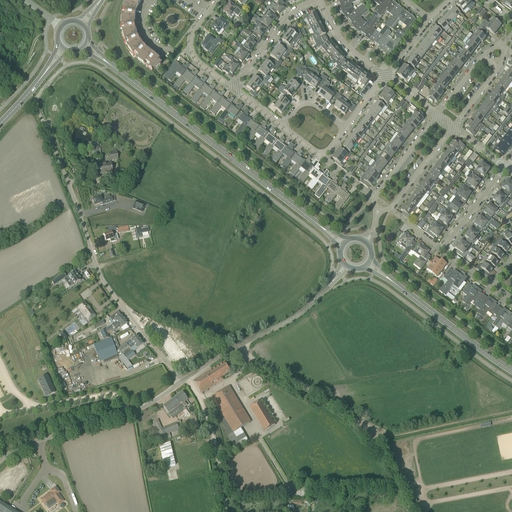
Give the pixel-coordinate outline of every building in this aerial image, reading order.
[(140,2),(141,0),(126,0),(126,1),(124,6),(137,10),(137,7),(140,2)] [(282,6),(285,3),(281,0),(275,0),(276,0),(279,3),(276,6),(282,12),(284,9),(282,6)] [(351,4),(360,0),(349,0),(340,5),(342,9),(340,10),(339,11),(340,12),(341,12),(342,12),(342,14),(353,8),(351,4)] [(378,15),(389,1),(388,0),(375,0),(373,2),(374,2),(379,6),(375,12),(378,15)] [(461,0),(461,1),(467,8),(468,9),(472,6),(474,6),(475,4),(470,0),(461,0)] [(511,0),(510,0),(510,1),(509,0),(505,0),(502,5),(511,11),(511,10),(511,0)] [(389,14),(397,4),(396,4),(396,3),(396,2),(395,2),(394,2),(393,3),(389,1),(378,15),(381,17),(386,11),(389,14)] [(467,8),(461,1),(456,5),(457,6),(455,8),(459,13),(462,11),(463,12),(467,8)] [(242,12),(234,6),(230,2),(223,11),(227,14),(226,15),(229,19),(233,14),(236,16),(238,17),(242,12)] [(268,6),(266,8),(269,10),(269,9),(270,10),(271,11),(275,14),(277,12),(279,15),(282,12),(276,6),(273,3),(269,7),(268,6)] [(350,21),(366,8),(363,4),(355,11),(353,8),(342,14),(344,16),(343,16),(343,17),(344,18),(345,18),(347,17),(350,21)] [(389,28),(402,11),(399,8),(400,7),(400,6),(400,5),(399,5),(399,4),(398,4),(397,5),(397,4),(389,14),(393,16),(386,25),(389,28)] [(136,12),(137,10),(124,6),(123,10),(122,16),(122,21),(134,21),(134,19),(136,12)] [(479,14),(483,9),(480,7),(474,15),(475,16),(479,14)] [(360,18),(369,11),(366,8),(350,21),(353,24),(351,25),(351,26),(351,27),(352,28),(353,28),(355,29),(363,21),(360,18)] [(459,13),(455,8),(451,12),(456,18),(460,14),(459,13)] [(276,18),(274,16),(270,13),(267,11),(263,16),(266,18),(272,23),(276,18)] [(403,24),(410,15),(410,14),(410,13),(409,12),(408,12),(407,12),(406,14),(402,11),(389,28),(393,30),(399,22),(403,24)] [(456,18),(451,12),(446,16),(452,22),(456,18)] [(306,19),(307,22),(308,24),(318,19),(315,14),(309,17),(308,15),(302,17),(303,20),(306,19)] [(409,30),(412,26),(413,27),(414,25),(413,25),(416,21),(412,18),(413,17),(413,16),(413,15),(412,15),(411,15),(410,15),(403,24),(406,27),(402,32),(398,30),(396,33),(403,38),(405,35),(408,31),(409,31),(409,30)] [(272,23),(266,18),(263,16),(262,20),(258,18),(256,20),(260,23),(260,22),(262,23),(261,24),(268,29),(272,23)] [(452,22),(446,16),(442,20),(448,26),(452,22)] [(374,20),(371,17),(366,23),(363,21),(355,29),(356,30),(356,31),(356,32),(356,33),(357,33),(358,33),(358,32),(359,31),(363,34),(374,20)] [(379,20),(376,17),(374,20),(363,34),(367,37),(366,38),(366,39),(366,40),(367,40),(368,40),(369,40),(376,31),(373,28),(379,20)] [(228,24),(224,21),(220,18),(217,23),(215,21),(211,27),(218,33),(222,28),(223,30),(228,24)] [(320,24),(318,19),(308,24),(311,29),(314,28),(320,24)] [(501,25),(500,24),(501,23),(496,19),(495,20),(493,19),(490,23),(490,24),(497,30),(501,25)] [(257,26),(254,29),(256,30),(263,35),(265,32),(267,30),(264,28),(260,25),(259,24),(260,23),(256,20),(255,23),(257,26)] [(448,26),(442,20),(438,24),(443,30),(448,26)] [(135,30),(135,29),(134,24),(134,21),(122,21),(121,26),(122,32),(124,37),(136,33),(135,30)] [(497,30),(490,24),(485,21),(485,22),(484,22),(482,24),(483,25),(482,26),(482,25),(479,28),(487,34),(489,31),(494,35),(497,30)] [(314,28),(311,29),(314,34),(316,33),(323,29),(320,24),(314,28)] [(442,32),(439,30),(435,27),(432,32),(438,37),(442,32)] [(377,44),(387,30),(384,28),(380,34),(376,31),(369,40),(370,41),(369,41),(369,42),(370,43),(371,43),(372,43),(373,41),(377,44)] [(485,37),(487,34),(479,28),(478,28),(476,31),(478,32),(474,37),(481,42),(482,43),(486,38),(485,37)] [(319,38),(321,37),(326,35),(323,29),(316,33),(314,34),(312,35),(315,41),(314,42),(316,45),(321,42),(319,38)] [(263,35),(256,30),(252,36),(256,39),(258,36),(260,38),(263,35)] [(290,30),(286,35),(294,41),(297,43),(300,39),(302,37),(302,36),(301,34),(299,30),(297,31),(295,34),(290,30),(291,30),(290,30)] [(386,39),(391,33),(387,30),(377,44),(380,47),(379,48),(379,49),(379,50),(380,51),(381,51),(382,50),(382,51),(390,41),(386,39)] [(441,39),(438,37),(432,32),(428,36),(435,41),(437,43),(441,39)] [(139,41),(139,40),(137,36),(136,33),(124,37),(125,41),(128,47),(130,51),(141,44),(139,41)] [(394,50),(397,46),(398,46),(398,45),(401,41),(403,38),(396,33),(394,35),(397,38),(393,44),(390,41),(382,51),(383,51),(383,52),(383,53),(384,54),(385,53),(386,52),(390,55),(393,52),(395,50),(394,50)] [(297,43),(294,41),(286,35),(282,41),(287,44),(285,47),(291,51),(297,43)] [(481,42),(474,37),(472,35),(468,40),(477,46),(481,42)] [(223,42),(221,41),(217,38),(215,40),(209,36),(206,39),(207,39),(206,41),(205,40),(201,45),(205,48),(204,49),(208,53),(214,45),(216,46),(219,43),(221,45),(223,42)] [(435,41),(428,36),(425,41),(431,46),(435,41)] [(253,42),(255,40),(251,37),(247,42),(253,47),(256,44),(253,42)] [(477,46),(468,40),(465,44),(467,46),(474,51),(477,46)] [(325,52),(333,45),(329,41),(324,45),(321,42),(316,45),(315,46),(317,48),(318,49),(321,46),(325,52)] [(431,46),(425,41),(421,45),(428,50),(431,46)] [(253,47),(247,42),(243,48),(249,53),(253,47)] [(142,63),(149,52),(147,50),(143,46),(141,44),(130,51),(133,55),(137,59),(142,63)] [(285,59),(291,51),(285,47),(283,49),(278,46),(279,46),(278,45),(274,51),(282,57),(285,59)] [(329,56),(337,49),(333,45),(325,52),(329,56)] [(428,50),(421,45),(418,50),(425,55),(428,50)] [(474,51),(467,46),(463,51),(470,56),(474,51)] [(337,49),(329,56),(331,58),(334,56),(335,58),(341,54),(339,52),(340,51),(338,48),(337,49)] [(248,54),(246,52),(242,49),(238,54),(244,59),(248,54)] [(425,55),(418,50),(414,54),(421,59),(425,55)] [(279,60),(282,57),(274,51),(270,56),(271,56),(275,60),(273,62),(279,67),(282,62),(279,60)] [(470,56),(463,51),(460,56),(466,61),(470,56)] [(159,63),(160,61),(149,52),(142,63),(152,71),(154,69),(161,65),(159,63)] [(244,59),(238,54),(233,60),(237,63),(239,61),(242,63),(244,59)] [(343,65),(346,61),(344,59),(345,58),(341,54),(335,58),(337,60),(335,63),(337,66),(335,68),(338,70),(343,65)] [(421,59),(414,54),(411,59),(417,64),(421,59)] [(466,61),(460,56),(457,54),(453,58),(456,60),(463,65),(466,61)] [(417,64),(411,59),(408,63),(414,68),(417,64)] [(463,65),(456,60),(452,65),(459,70),(463,65)] [(162,78),(166,82),(168,80),(170,81),(175,75),(179,78),(181,76),(186,70),(190,65),(187,63),(185,66),(183,65),(182,67),(175,61),(163,76),(162,78)] [(239,66),(236,64),(233,61),(228,67),(235,72),(239,66)] [(279,67),(273,62),(271,65),(267,61),(266,61),(262,66),(270,72),(272,70),(274,71),(276,71),(279,67)] [(346,61),(338,70),(341,72),(343,70),(348,75),(355,66),(352,64),(353,63),(351,61),(349,64),(346,61)] [(417,70),(414,68),(408,63),(405,66),(404,65),(401,70),(408,76),(411,78),(417,70)] [(459,70),(452,65),(450,63),(446,68),(455,75),(459,70)] [(235,72),(228,67),(226,65),(222,70),(228,75),(230,73),(232,75),(235,72)] [(258,71),(258,72),(259,72),(263,75),(261,78),(266,82),(268,83),(272,79),(272,78),(270,77),(269,77),(267,76),(270,72),(262,66),(258,71)] [(353,78),(359,70),(355,66),(348,75),(353,78)] [(306,67),(300,67),(301,78),(305,78),(306,79),(305,81),(310,85),(316,78),(317,76),(317,75),(318,75),(317,74),(316,73),(315,72),(314,71),(313,71),(312,70),(311,70),(310,70),(309,70),(308,70),(307,70),(306,70),(306,67)] [(455,75),(446,68),(443,73),(452,80),(455,75)] [(195,76),(195,77),(199,72),(196,70),(194,73),(192,72),(191,73),(186,70),(181,76),(174,85),(179,88),(186,79),(190,82),(190,83),(195,76)] [(357,81),(364,73),(359,70),(353,78),(357,81)] [(408,76),(401,70),(397,75),(406,82),(408,80),(406,79),(408,76)] [(452,80),(443,73),(442,72),(438,77),(439,78),(441,79),(448,85),(452,80)] [(365,86),(370,80),(370,79),(368,77),(364,73),(357,81),(365,86)] [(316,78),(310,85),(311,86),(310,87),(313,89),(314,88),(315,89),(319,85),(321,86),(321,87),(324,83),(324,84),(325,82),(326,81),(327,79),(323,75),(321,78),(319,80),(316,78)] [(204,83),(207,79),(205,77),(203,80),(201,79),(200,80),(195,77),(195,76),(190,83),(190,82),(183,91),(188,95),(195,86),(199,89),(204,83)] [(260,89),(266,82),(261,78),(259,80),(255,77),(254,76),(250,82),(258,88),(260,89)] [(511,82),(504,77),(501,81),(508,87),(511,82)] [(299,86),(295,84),(295,83),(296,81),(293,78),(288,86),(295,92),(299,86)] [(448,85),(441,79),(438,84),(444,89),(448,85)] [(322,91),(319,95),(324,99),(330,92),(326,89),(328,87),(329,85),(329,83),(326,81),(325,82),(324,84),(324,83),(321,87),(321,86),(320,88),(322,91)] [(508,87),(501,81),(498,86),(504,91),(508,87)] [(255,91),(258,88),(250,82),(246,87),(247,87),(251,91),(249,93),(254,97),(258,93),(255,91)] [(204,93),(208,96),(213,90),(217,85),(214,84),(212,86),(210,85),(209,87),(204,83),(199,89),(191,100),(195,104),(204,93)] [(442,92),(444,89),(438,84),(432,92),(440,98),(444,93),(442,92)] [(295,92),(288,86),(285,89),(282,86),(281,86),(277,91),(279,92),(281,94),(281,93),(285,96),(287,93),(291,97),(295,92)] [(502,95),(504,91),(498,86),(492,93),(499,98),(502,101),(504,98),(504,96),(502,95)] [(394,95),(388,89),(386,88),(383,93),(390,99),(394,95)] [(213,100),(217,103),(222,97),(225,92),(223,91),(221,93),(219,92),(218,94),(213,90),(208,96),(200,107),(204,111),(213,100)] [(330,92),(324,99),(329,103),(333,99),(335,101),(339,95),(335,92),(333,94),(330,92)] [(440,98),(432,92),(428,97),(430,98),(429,100),(432,103),(434,101),(436,103),(440,98)] [(287,97),(285,96),(281,93),(281,94),(278,98),(280,100),(278,103),(285,109),(290,103),(289,103),(285,100),(287,97)] [(380,99),(378,102),(383,106),(384,106),(385,107),(387,109),(391,104),(388,102),(390,99),(383,93),(380,97),(379,98),(380,99)] [(502,101),(499,98),(492,93),(487,100),(494,105),(497,108),(500,104),(502,101)] [(338,103),(334,107),(339,111),(345,103),(347,101),(344,99),(339,95),(335,101),(338,103)] [(217,103),(210,112),(213,115),(215,116),(221,107),(226,110),(230,104),(231,104),(234,99),(231,98),(229,100),(228,99),(227,101),(222,97),(217,103)] [(497,108),(494,105),(487,100),(483,104),(493,112),(494,112),(497,108)] [(378,102),(375,106),(381,111),(385,107),(384,106),(383,106),(378,102)] [(285,109),(278,103),(275,106),(272,103),(268,108),(275,113),(277,110),(281,114),(285,109)] [(345,103),(339,111),(345,115),(348,110),(351,113),(356,107),(351,103),(349,106),(345,103)] [(226,110),(217,121),(222,124),(230,113),(235,117),(240,110),(243,107),(240,105),(238,108),(236,106),(236,107),(231,104),(230,104),(226,110)] [(493,112),(483,104),(480,109),(490,116),(493,112)] [(381,111),(375,106),(371,111),(378,116),(381,111)] [(508,116),(511,110),(511,108),(510,107),(509,108),(507,107),(503,112),(508,116)] [(252,120),(247,117),(249,115),(247,114),(249,111),(247,109),(239,120),(243,123),(235,134),(239,138),(248,127),(252,120)] [(490,116),(487,114),(480,109),(477,113),(483,119),(486,121),(490,116)] [(423,115),(419,112),(416,110),(413,112),(415,114),(412,117),(412,118),(420,124),(423,119),(421,117),(423,115)] [(378,116),(371,111),(368,115),(374,120),(378,116)] [(483,119),(477,113),(473,118),(480,123),(483,119)] [(374,120),(368,115),(364,120),(371,125),(374,120)] [(261,127),(256,123),(257,122),(256,121),(258,118),(255,116),(252,120),(248,127),(252,130),(243,141),(248,144),(257,134),(256,133),(261,127)] [(416,129),(420,124),(412,118),(406,125),(413,131),(415,128),(416,129)] [(482,125),(480,123),(473,118),(470,122),(476,128),(480,130),(481,128),(481,127),(482,125)] [(371,125),(364,120),(361,124),(367,129),(371,125)] [(473,132),(476,128),(470,122),(469,122),(465,127),(468,128),(466,131),(472,136),(475,133),(473,132)] [(270,134),(265,130),(266,129),(265,128),(267,125),(264,123),(261,127),(256,133),(257,134),(261,137),(254,146),(259,149),(265,140),(270,134)] [(367,129),(361,124),(357,129),(364,134),(367,129)] [(413,131),(406,125),(402,130),(409,135),(413,131)] [(409,135),(402,130),(400,128),(396,133),(399,135),(405,140),(409,135)] [(364,134),(357,129),(354,134),(360,139),(364,134)] [(279,141),(274,137),(275,136),(274,134),(276,132),(273,130),(270,134),(265,140),(270,144),(263,153),(267,156),(274,147),(279,141)] [(360,139),(354,134),(350,138),(357,143),(360,139)] [(405,140),(399,135),(395,140),(402,145),(405,140)] [(511,144),(511,139),(506,135),(502,140),(511,147),(511,144)] [(288,148),(283,144),(284,142),(282,141),(285,138),(282,136),(279,141),(274,147),(278,150),(272,159),(276,163),(283,154),(288,148)] [(357,143),(350,138),(347,143),(353,148),(357,143)] [(402,145),(395,140),(391,145),(398,150),(402,145)] [(511,147),(502,140),(498,145),(507,152),(511,147)] [(450,147),(450,148),(450,147),(457,153),(461,148),(462,149),(464,147),(458,141),(456,144),(453,142),(450,147)] [(98,143),(93,143),(88,144),(88,149),(91,149),(92,155),(94,155),(99,155),(99,152),(100,152),(99,148),(98,143)] [(297,155),(297,154),(292,151),(293,149),(291,148),(293,145),(291,143),(288,148),(283,154),(287,157),(280,166),(285,170),(292,161),(297,155)] [(353,148),(347,143),(343,147),(349,151),(350,152),(353,148)] [(398,150),(391,145),(389,143),(385,148),(388,149),(394,154),(398,150)] [(507,152),(498,145),(494,150),(503,157),(507,152)] [(352,154),(350,152),(349,151),(343,147),(341,150),(340,149),(336,154),(344,160),(346,157),(348,158),(352,154)] [(388,149),(385,148),(385,147),(381,152),(382,152),(391,159),(394,154),(388,149)] [(460,155),(457,153),(450,147),(450,148),(447,152),(457,159),(460,155)] [(306,161),(305,161),(301,158),(302,156),(300,155),(302,152),(300,150),(297,154),(297,155),(292,161),(296,164),(289,173),(294,177),(301,168),(306,161)] [(382,152),(378,157),(380,159),(387,164),(391,159),(382,152)] [(447,152),(443,156),(453,164),(457,159),(447,152)] [(342,163),(344,160),(336,154),(332,159),(335,161),(334,163),(342,168),(345,165),(342,163)] [(450,168),(453,164),(443,156),(440,161),(450,168)] [(314,168),(309,164),(311,163),(309,162),(311,159),(309,157),(305,161),(306,161),(301,168),(305,171),(298,180),(303,183),(310,174),(314,168)] [(387,164),(380,159),(377,164),(383,169),(387,164)] [(467,169),(472,162),(469,160),(464,166),(466,168),(467,169)] [(488,169),(490,166),(483,161),(482,160),(477,166),(479,168),(487,174),(489,170),(488,169)] [(450,168),(440,161),(437,165),(443,171),(446,173),(450,168)] [(383,169),(377,164),(375,162),(371,167),(373,168),(380,173),(383,169)] [(111,164),(102,165),(103,174),(112,173),(111,164)] [(323,175),(318,171),(320,170),(318,168),(320,166),(318,164),(314,168),(310,174),(314,178),(307,187),(312,190),(319,181),(323,175)] [(443,171),(437,165),(433,170),(440,175),(443,171)] [(378,176),(380,173),(373,168),(371,167),(365,174),(367,176),(375,182),(378,178),(379,177),(378,176)] [(487,174),(479,168),(474,174),(479,177),(480,175),(484,177),(487,174)] [(438,178),(440,175),(433,170),(428,177),(435,182),(437,184),(440,181),(439,180),(438,178)] [(317,194),(315,196),(319,199),(321,197),(328,188),(327,188),(332,182),(327,178),(328,176),(327,175),(329,172),(327,171),(323,175),(319,181),(323,184),(316,193),(317,194)] [(477,179),(478,178),(479,177),(474,174),(474,175),(472,174),(473,173),(470,171),(468,174),(469,174),(466,177),(468,178),(470,180),(477,186),(480,182),(477,179)] [(371,187),(375,182),(367,176),(365,179),(363,177),(360,180),(361,181),(360,182),(368,189),(370,186),(371,187)] [(341,189),(336,185),(337,183),(336,182),(338,179),(335,177),(332,182),(327,188),(328,188),(332,191),(325,200),(326,201),(330,204),(336,195),(341,189)] [(437,184),(435,182),(428,177),(422,184),(429,189),(432,191),(434,188),(434,186),(435,186),(437,184)] [(477,186),(470,180),(468,178),(464,184),(466,185),(465,186),(469,189),(471,187),(474,189),(477,186)] [(344,184),(341,189),(336,195),(341,198),(334,207),(332,210),(334,211),(338,214),(339,211),(338,211),(350,196),(345,192),(346,190),(345,189),(347,186),(344,184)] [(432,191),(429,189),(422,184),(419,188),(426,194),(428,196),(432,191)] [(511,191),(511,190),(504,184),(502,186),(504,187),(502,188),(505,191),(504,193),(508,196),(511,191)] [(468,192),(469,190),(469,189),(465,186),(460,192),(468,198),(471,194),(468,192)] [(426,194),(419,188),(415,193),(422,198),(426,194)] [(468,198),(460,192),(456,198),(460,201),(462,199),(465,202),(468,198)] [(422,198),(415,193),(412,197),(419,203),(422,198)] [(506,199),(507,197),(508,196),(504,193),(502,195),(499,193),(496,197),(503,203),(505,204),(508,200),(506,199)] [(113,197),(111,198),(111,197),(110,198),(109,195),(105,197),(105,199),(101,201),(100,197),(97,198),(92,200),(94,206),(99,204),(100,206),(104,204),(113,202),(112,201),(114,201),(113,197)] [(452,197),(448,202),(449,202),(451,204),(459,210),(462,206),(459,204),(458,204),(460,202),(460,201),(456,198),(455,199),(454,197),(453,196),(452,197)] [(419,203),(412,197),(409,202),(415,207),(419,203)] [(505,204),(503,203),(496,197),(493,201),(495,203),(494,204),(495,205),(494,205),(499,209),(500,206),(503,208),(506,205),(505,204)] [(143,210),(144,206),(135,202),(132,208),(142,212),(143,210)] [(418,209),(415,207),(409,202),(405,206),(412,212),(415,214),(418,209)] [(451,204),(449,202),(449,203),(446,206),(448,208),(446,210),(451,214),(452,211),(456,214),(459,210),(451,204)] [(494,215),(498,209),(499,209),(494,205),(493,208),(489,205),(486,209),(494,215)] [(409,216),(412,212),(405,206),(404,206),(401,211),(403,212),(402,215),(408,220),(410,217),(409,216)] [(489,221),(494,215),(486,209),(483,213),(487,215),(485,217),(489,221)] [(449,216),(450,214),(451,214),(446,210),(446,211),(442,211),(439,214),(442,216),(449,222),(452,218),(449,216)] [(449,222),(442,216),(437,222),(441,226),(443,223),(446,226),(449,222)] [(485,227),(489,221),(485,217),(483,220),(480,217),(477,221),(485,227)] [(487,229),(485,227),(477,221),(474,225),(477,227),(476,230),(480,233),(482,231),(484,233),(487,229)] [(440,228),(441,226),(437,222),(437,223),(432,223),(430,226),(432,228),(440,234),(443,230),(440,228)] [(116,229),(115,226),(110,228),(107,229),(108,233),(103,235),(105,241),(110,240),(111,242),(117,240),(115,234),(113,234),(113,233),(117,231),(117,233),(125,232),(125,231),(128,231),(128,227),(124,227),(116,229)] [(440,234),(432,228),(430,226),(427,230),(425,233),(428,235),(434,239),(435,237),(437,238),(440,234)] [(139,229),(135,229),(136,238),(141,238),(141,234),(149,232),(148,227),(141,228),(140,228),(139,229)] [(478,236),(479,233),(480,233),(476,230),(474,232),(471,229),(468,233),(475,239),(477,241),(478,241),(480,238),(478,236)] [(416,244),(412,241),(413,240),(414,239),(412,238),(410,236),(410,235),(407,232),(406,233),(405,232),(404,234),(403,234),(403,235),(402,234),(400,238),(398,241),(397,243),(405,250),(404,251),(408,254),(413,248),(416,244)] [(511,245),(511,237),(509,234),(507,232),(504,234),(500,237),(502,240),(501,242),(504,244),(505,244),(508,241),(511,246),(511,245)] [(475,239),(468,233),(465,237),(468,239),(466,242),(471,245),(471,244),(473,246),(477,241),(475,239)] [(492,244),(491,246),(493,247),(495,249),(499,252),(501,249),(506,253),(510,248),(505,244),(504,244),(501,242),(502,240),(500,237),(494,245),(492,244)] [(472,247),(470,246),(471,245),(466,242),(465,244),(461,241),(458,245),(466,251),(468,253),(472,247)] [(416,247),(414,250),(421,256),(420,257),(414,265),(421,270),(426,262),(428,260),(427,260),(424,258),(429,251),(423,246),(424,245),(421,243),(420,244),(419,243),(416,247)] [(456,253),(461,257),(466,251),(458,245),(455,249),(458,251),(456,253)] [(493,247),(487,254),(490,256),(493,259),(494,259),(496,256),(500,260),(504,255),(499,252),(495,249),(493,247)] [(498,263),(494,259),(493,259),(490,256),(488,259),(486,257),(485,257),(481,262),(484,264),(488,266),(490,264),(495,267),(498,263)] [(430,265),(428,268),(433,272),(432,273),(436,277),(446,264),(441,260),(440,262),(436,258),(433,262),(429,262),(430,265)] [(493,270),(488,266),(484,264),(482,266),(481,265),(479,265),(476,269),(482,274),(484,271),(489,275),(493,270)] [(443,287),(439,291),(443,294),(446,289),(459,273),(454,270),(452,272),(451,272),(449,270),(446,274),(443,278),(448,281),(443,287)] [(71,281),(67,284),(69,288),(74,284),(75,285),(81,281),(80,280),(81,280),(79,277),(78,277),(74,272),(69,276),(72,280),(71,281)] [(446,289),(443,294),(446,296),(452,288),(456,292),(464,282),(461,280),(462,280),(461,279),(463,277),(459,273),(446,289)] [(64,274),(51,282),(54,286),(66,278),(64,274)] [(465,304),(478,288),(473,285),(471,287),(471,286),(470,287),(468,285),(462,293),(467,296),(462,302),(465,304)] [(478,302),(483,297),(480,295),(481,294),(480,294),(481,293),(482,291),(478,288),(465,304),(468,306),(471,303),(473,301),(475,302),(473,305),(475,307),(477,304),(478,302)] [(480,316),(493,299),(488,296),(487,299),(486,298),(485,299),(483,297),(478,302),(481,304),(479,306),(482,308),(477,313),(480,316)] [(497,303),(493,299),(480,316),(483,318),(488,312),(492,316),(493,314),(496,311),(498,308),(495,306),(496,306),(495,305),(497,303)] [(84,303),(80,306),(77,308),(88,322),(95,316),(84,303)] [(495,327),(508,311),(503,308),(502,310),(501,309),(498,313),(496,311),(493,314),(496,316),(494,318),(497,319),(492,325),(495,327)] [(113,327),(124,319),(120,314),(118,311),(114,315),(109,318),(113,323),(106,329),(109,329),(112,327),(113,327)] [(507,327),(511,321),(511,319),(511,318),(511,317),(510,317),(511,314),(508,311),(495,327),(498,329),(503,324),(507,327)] [(121,328),(123,326),(127,323),(124,319),(113,327),(112,327),(109,329),(106,329),(100,332),(97,334),(100,341),(108,337),(107,335),(111,332),(111,333),(115,330),(114,330),(119,326),(121,328)] [(96,329),(104,324),(103,321),(94,326),(96,329)] [(129,348),(140,340),(136,335),(130,340),(125,344),(125,343),(118,349),(115,351),(116,354),(119,357),(122,354),(129,348)] [(88,338),(81,341),(81,345),(81,347),(87,345),(86,345),(88,344),(88,346),(83,347),(81,347),(81,349),(73,349),(71,349),(73,354),(75,353),(82,353),(89,350),(89,338),(88,338)] [(105,341),(93,345),(94,348),(97,356),(99,361),(103,359),(104,364),(118,358),(116,354),(115,351),(115,349),(111,338),(107,340),(105,341)] [(132,352),(143,344),(140,340),(129,348),(122,354),(124,357),(127,361),(135,355),(132,352)] [(221,376),(229,371),(227,368),(226,366),(223,363),(194,381),(201,393),(217,383),(223,380),(221,376)] [(48,377),(39,381),(47,397),(56,393),(48,377)] [(249,423),(228,388),(212,397),(212,398),(208,401),(237,450),(249,443),(240,428),(249,423)] [(182,392),(173,399),(182,411),(184,410),(183,409),(185,407),(182,404),(188,399),(182,392)] [(182,411),(173,399),(163,406),(172,419),(182,411)] [(275,425),(261,401),(250,407),(265,432),(275,425)] [(180,429),(172,432),(174,437),(200,426),(196,417),(181,423),(180,422),(177,423),(180,429)] [(163,436),(161,430),(156,432),(161,443),(171,438),(169,433),(163,436)] [(159,446),(162,456),(165,468),(175,466),(169,443),(159,446)] [(290,485),(296,493),(301,490),(295,482),(290,485)] [(50,491),(51,493),(41,500),(45,505),(46,504),(49,508),(56,502),(58,505),(63,501),(57,494),(59,493),(55,488),(50,491)] [(0,501),(0,511),(5,511),(9,507),(0,501)]
